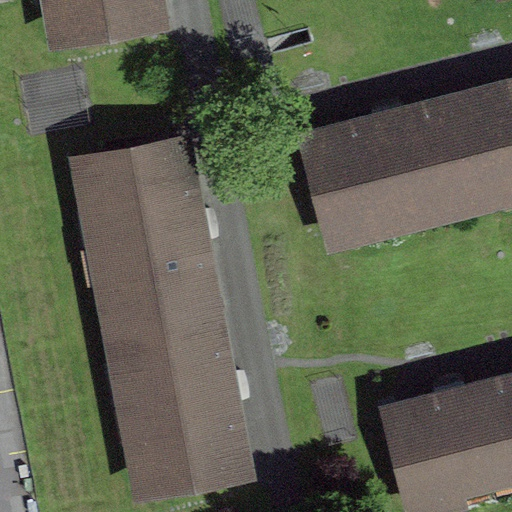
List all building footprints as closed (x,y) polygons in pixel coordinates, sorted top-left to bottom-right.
[(154,0),(53,0),(60,35),(158,18),(154,0)] [(511,84),(469,96),(493,193),(511,188),(511,84)] [(469,96),(308,136),(333,233),(376,223),(374,211),(449,192),(452,204),(493,193),(469,96)] [(114,322),(212,304),(181,141),(83,159),(91,203),(103,201),(117,278),(106,280),(114,322)] [(242,467),(212,304),(114,322),(121,365),(133,362),(148,439),(136,441),(145,486),(242,467)] [(511,379),(391,411),(416,505),(455,495),(452,483),(511,467),(511,379)]
